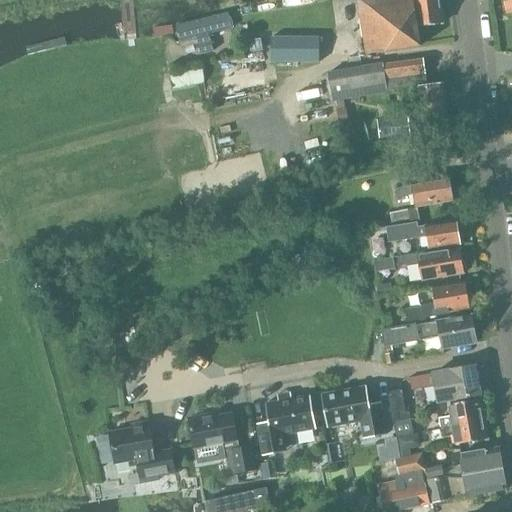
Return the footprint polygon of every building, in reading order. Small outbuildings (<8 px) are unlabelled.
[(357,0),(365,54),(420,46),(417,27),(442,24),(441,20),(443,18),(442,8),(441,8),(440,2),(441,2),(440,0),(357,0)] [(511,0),(502,0),(506,14),(511,12),(511,0)] [(171,28),(175,46),(231,33),(227,15),(171,28)] [(260,38),(241,42),(243,54),(262,50),(260,38)] [(318,62),(319,38),(271,38),(270,62),(318,62)] [(210,39),(196,42),(199,54),(213,51),(210,39)] [(330,102),(387,92),(418,88),(420,103),(410,104),(412,114),(422,112),(423,124),(448,120),(443,84),(427,86),(423,57),(325,74),(330,102)] [(200,62),(168,68),(172,88),(204,82),(200,62)] [(385,121),(387,138),(412,135),(410,118),(385,121)] [(414,160),(416,171),(436,168),(435,157),(414,160)] [(413,196),(415,208),(453,202),(453,199),(456,196),(455,189),(451,187),(449,177),(427,180),(426,177),(410,179),(412,186),(395,189),(397,199),(413,196)] [(415,220),(414,210),(396,212),(397,222),(415,220)] [(425,227),(429,250),(460,245),(460,241),(461,239),(460,235),(458,233),(456,222),(425,227)] [(386,229),(388,243),(419,238),(417,224),(386,229)] [(423,262),(423,264),(425,280),(464,274),(463,270),(466,269),(464,261),(462,261),(460,250),(429,255),(429,257),(422,258),(421,253),(407,256),(409,265),(423,262)] [(435,305),(404,310),(406,324),(415,324),(426,324),(425,318),(448,314),(448,312),(470,308),(468,298),(471,295),(469,288),(466,287),(465,284),(432,290),(435,305)] [(418,340),(417,338),(438,334),(441,349),(475,342),(475,339),(477,337),(476,329),(473,328),(471,316),(415,327),(415,324),(381,331),(384,347),(418,340)] [(432,374),(438,403),(479,395),(473,366),(432,374)] [(361,428),(367,427),(369,438),(386,435),(381,403),(369,405),(365,387),(321,395),(327,428),(360,422),(361,428)] [(388,392),(392,422),(410,419),(409,412),(405,412),(402,390),(388,392)] [(257,424),(262,456),(279,453),(277,442),(283,441),(282,435),(315,429),(309,396),(265,404),(269,422),(257,424)] [(439,420),(440,427),(483,420),(482,411),(483,409),(482,403),(480,402),(480,400),(449,405),(451,417),(439,420)] [(207,415),(188,418),(193,449),(222,443),(223,452),(231,450),(235,474),(255,470),(251,447),(239,449),(232,413),(208,418),(207,415)] [(483,420),(440,427),(442,435),(454,433),(456,445),(487,439),(486,437),(488,435),(487,430),(485,429),(483,420)] [(411,435),(408,421),(395,423),(397,438),(411,435)] [(131,428),(109,432),(115,464),(136,460),(141,484),(141,483),(158,480),(158,476),(174,473),(175,473),(170,450),(153,453),(148,425),(141,427),(131,429),(131,428)] [(413,451),(411,439),(402,441),(405,453),(413,451)] [(333,460),(346,459),(344,443),(331,444),(333,460)] [(459,455),(462,468),(456,469),(458,479),(464,479),(475,477),(474,469),(502,464),(499,448),(459,455)] [(422,454),(399,459),(402,475),(425,470),(427,480),(443,477),(440,463),(424,466),(422,454)] [(506,490),(502,464),(474,469),(475,477),(464,479),(458,479),(443,477),(427,480),(433,504),(467,496),(468,502),(476,500),(475,495),(506,490)] [(400,511),(402,511),(424,506),(429,505),(422,476),(377,486),(382,511),(400,511)] [(322,493),(302,497),(291,499),(293,511),(307,511),(306,505),(323,502),(322,493)] [(268,511),(267,499),(206,509),(205,511),(268,511)]
